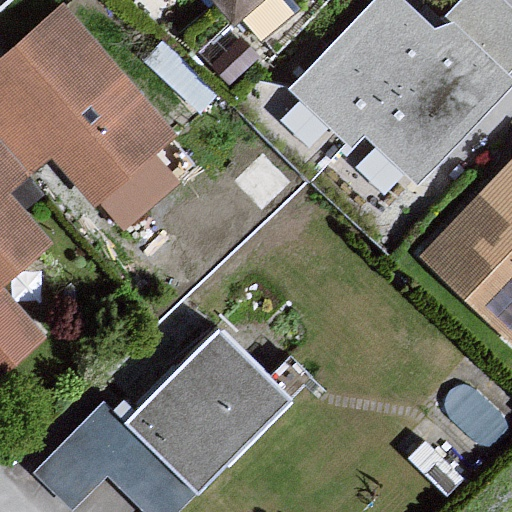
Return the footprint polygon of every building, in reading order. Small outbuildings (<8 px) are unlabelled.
[(200,0),(217,24),(247,0),(200,0)] [(435,28),(404,0),(367,0),(285,89),(351,150),(360,131),(416,183),(511,80),(501,70),(511,58),(511,17),(493,0),(472,0),(453,20),(435,28)] [(0,383),(42,341),(0,293),(0,282),(45,246),(6,198),(42,164),(95,218),(178,146),(57,7),(1,50),(0,51),(0,383)] [(511,147),(412,264),(511,355),(511,147)] [(95,407),(32,469),(71,511),(101,482),(127,511),(185,511),(280,411),(207,335),(112,420),(95,407)]
